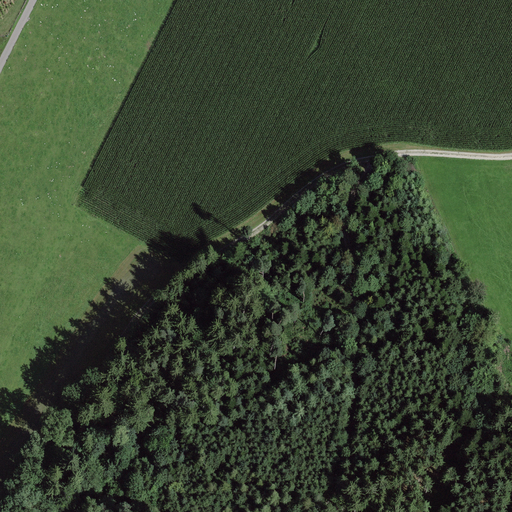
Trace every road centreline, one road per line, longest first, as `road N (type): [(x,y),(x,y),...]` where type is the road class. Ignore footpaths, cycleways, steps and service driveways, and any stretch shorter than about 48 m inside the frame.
road 1 (track): [(325,511),(351,431),(346,223),(369,158)]
road 2 (track): [(511,157),(369,158)]
